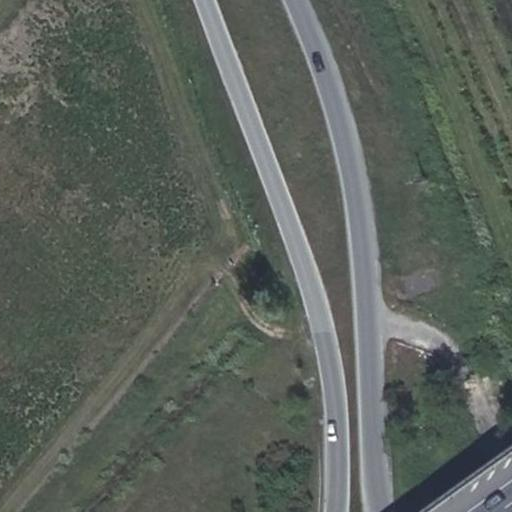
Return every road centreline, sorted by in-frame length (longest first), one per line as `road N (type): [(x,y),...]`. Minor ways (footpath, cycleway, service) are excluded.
road 1 (secondary): [(207,0),(333,360),(343,511)]
road 2 (secondary): [(386,511),(376,316),(352,108),(311,0)]
